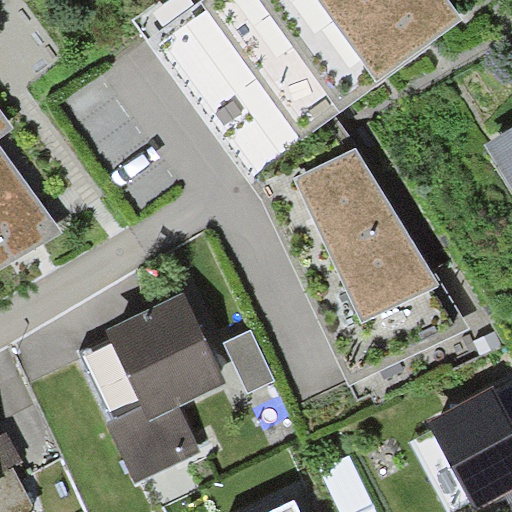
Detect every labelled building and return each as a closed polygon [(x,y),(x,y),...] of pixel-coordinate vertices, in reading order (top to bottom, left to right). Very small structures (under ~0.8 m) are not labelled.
[(457,21),(441,0),(214,0),(157,42),(250,171),(457,21)] [(0,272),(64,230),(0,141),(0,139),(13,131),(0,111),(0,272)] [(511,138),(487,154),(511,194),(511,138)] [(358,149),(267,193),(359,397),(472,328),(358,149)] [(114,335),(80,352),(143,482),(205,451),(182,403),(227,380),(183,289),(109,325),(114,335)] [(250,330),(225,343),(249,392),(275,379),(250,330)] [(511,511),(511,423),(493,388),(429,423),(477,511),(499,499),(506,511),(511,511)] [(0,511),(21,511),(33,506),(13,468),(24,462),(8,431),(0,434),(0,511)] [(300,511),(295,501),(271,511),(300,511)]
